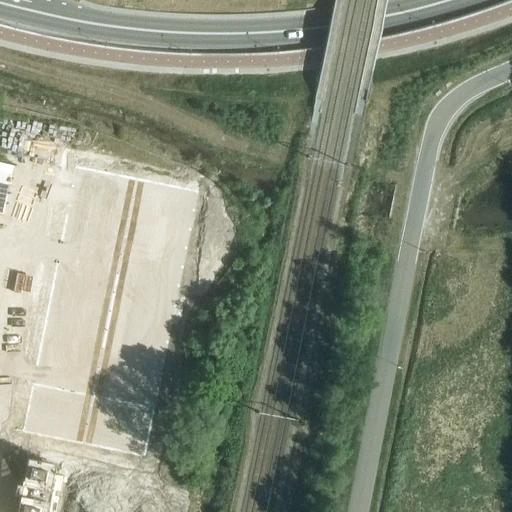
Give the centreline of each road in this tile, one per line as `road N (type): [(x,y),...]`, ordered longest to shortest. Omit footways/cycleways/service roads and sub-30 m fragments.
road 1 (unclassified): [(357,511),(437,121),(452,100),(511,71)]
road 2 (tertiary): [(0,5),(93,27),(214,36),(356,24),(454,0)]
